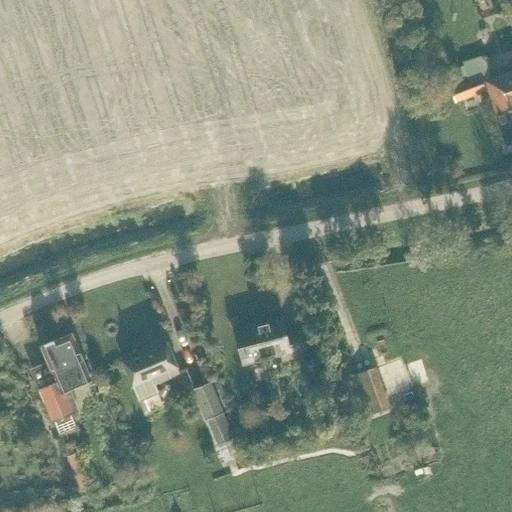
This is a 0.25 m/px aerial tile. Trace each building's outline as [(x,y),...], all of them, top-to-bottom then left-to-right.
[(458,67),(462,79),(468,77),(468,79),(488,73),(482,56),(462,62),(464,65),(458,67)] [(511,72),(483,82),(482,78),(451,89),(456,101),(487,90),(507,147),(511,145),(511,72)] [(282,360),(306,354),(300,331),(286,335),(281,318),(234,331),(242,364),(280,354),(282,360)] [(55,383),(42,389),(38,391),(52,422),(54,421),(60,434),(76,427),(71,414),(79,411),(70,390),(91,381),(83,361),(71,333),(40,346),(52,375),(55,383)] [(132,386),(138,401),(157,392),(154,384),(179,373),(167,343),(164,337),(141,347),(144,353),(122,362),(132,386)] [(98,348),(88,351),(92,363),(102,359),(98,348)] [(390,408),(376,367),(351,377),(366,417),(390,408)] [(210,382),(193,389),(217,446),(234,438),(210,382)] [(338,407),(335,398),(331,385),(323,387),(326,400),(329,409),(337,407),(338,407)] [(243,428),(250,445),(265,438),(259,422),(243,428)] [(81,441),(75,428),(60,435),(69,456),(78,452),(75,444),(81,441)] [(239,456),(244,469),(251,466),(244,447),(238,449),(234,438),(217,446),(214,447),(221,463),(239,456)] [(67,458),(81,491),(95,484),(81,451),(67,458)]
